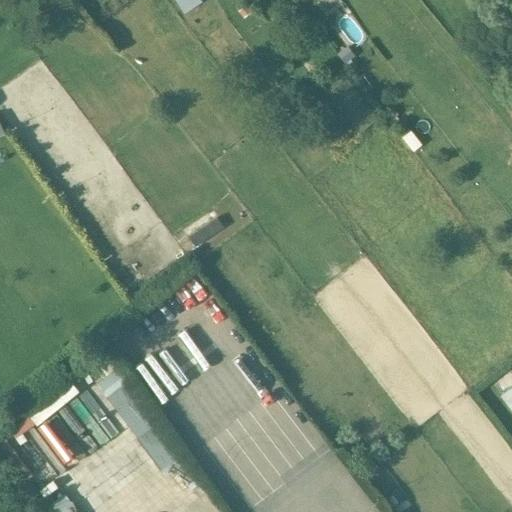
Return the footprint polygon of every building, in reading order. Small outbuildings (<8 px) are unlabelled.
[(338,53),(345,63),(355,56),(347,46),(338,53)] [(186,235),(193,246),(223,228),(216,216),(186,235)] [(116,369),(98,380),(147,454),(164,442),(116,369)] [(511,371),(511,370),(494,382),(506,398),(511,393),(511,371)] [(235,511),(237,511),(316,455),(310,448),(241,498),(230,506),(235,511)]
